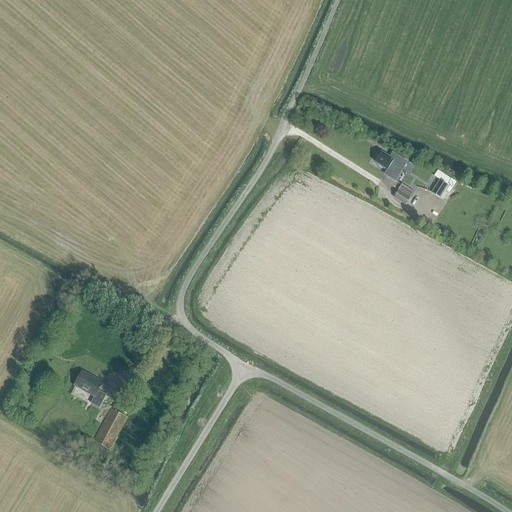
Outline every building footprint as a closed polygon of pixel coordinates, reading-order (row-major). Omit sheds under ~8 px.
[(395,181),(407,162),(392,153),(389,157),(381,152),(375,162),(390,171),(387,176),(395,181)] [(431,193),(439,198),(445,190),(449,193),(452,188),(448,185),(452,179),(438,170),(434,176),(440,180),(431,193)] [(410,199),(414,192),(402,185),(394,197),(405,204),(409,198),(410,199)] [(98,408),(105,395),(97,391),(102,383),(82,372),(74,386),(94,396),(90,403),(98,408)] [(110,451),(127,418),(111,409),(94,440),(84,434),(78,445),(104,459),(109,450),(110,451)]
